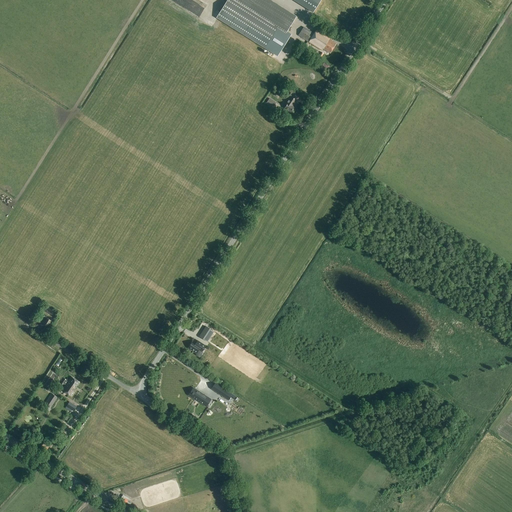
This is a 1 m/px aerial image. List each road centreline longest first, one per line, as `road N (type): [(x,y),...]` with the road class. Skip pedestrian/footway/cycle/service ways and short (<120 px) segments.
road 1 (tertiary): [(143,392),(385,0)]
road 2 (track): [(143,0),(12,208)]
road 3 (tertiary): [(242,511),(224,453),(143,392)]
road 4 (tertiary): [(124,511),(0,434)]
